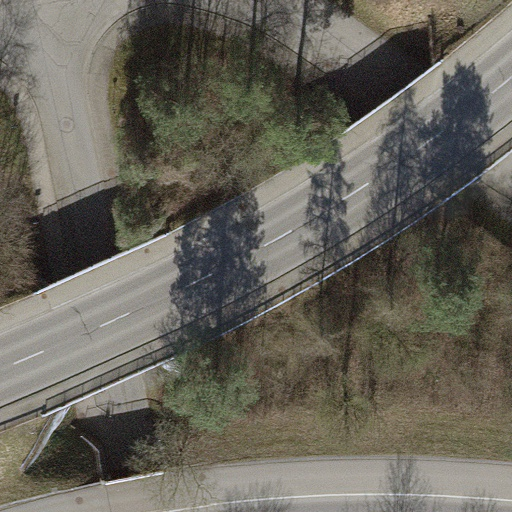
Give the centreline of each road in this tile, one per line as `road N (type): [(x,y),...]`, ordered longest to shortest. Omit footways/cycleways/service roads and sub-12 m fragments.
road 1 (tertiary): [(511,77),(395,168),(272,245),(0,370)]
road 2 (unclassified): [(40,0),(143,511)]
road 3 (unclassified): [(511,170),(258,0)]
